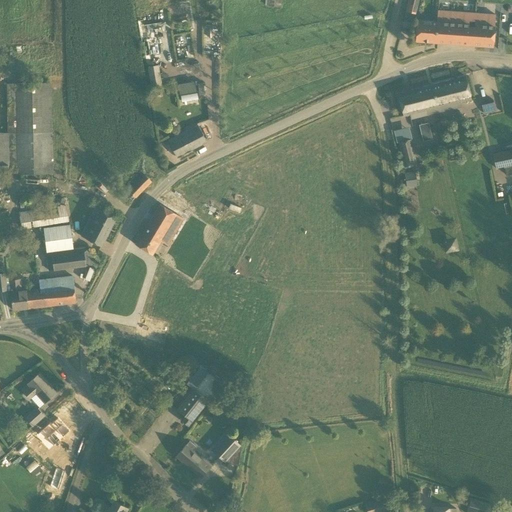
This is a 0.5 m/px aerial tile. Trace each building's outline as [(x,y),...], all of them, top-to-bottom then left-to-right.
[(408,0),(406,11),(414,13),(417,0),(408,0)] [(189,2),(171,3),(171,13),(190,12),(189,2)] [(437,21),(436,43),(448,44),(454,44),(455,44),(457,12),(438,11),(437,21)] [(457,12),(455,44),(467,45),(473,46),(476,14),(457,12)] [(476,14),(473,46),(484,47),(489,47),(493,47),(495,15),(476,14)] [(417,20),(415,41),(436,43),(437,21),(417,20)] [(161,85),(161,84),(158,65),(147,66),(150,86),(161,85)] [(466,78),(432,85),(438,112),(449,110),(447,103),(459,100),(460,104),(471,102),(466,78)] [(194,82),(178,85),(180,95),(196,93),(194,82)] [(0,174),(53,173),(51,83),(6,84),(7,132),(0,132),(0,174)] [(438,112),(432,85),(397,93),(403,117),(410,115),(409,111),(425,107),(427,115),(438,112)] [(483,112),(495,110),(493,100),(481,103),(483,112)] [(177,157),(193,149),(206,142),(198,127),(176,138),(175,136),(168,140),(177,157)] [(398,142),(404,167),(416,164),(410,139),(398,142)] [(511,150),(502,152),(505,168),(511,166),(511,150)] [(414,171),(403,172),(405,188),(416,186),(414,171)] [(122,191),(131,201),(152,182),(143,172),(122,191)] [(142,235),(136,245),(153,255),(160,243),(161,241),(166,244),(182,217),(168,209),(160,204),(153,215),(142,235)] [(41,209),(19,212),(22,228),(43,225),(68,221),(65,205),(41,209)] [(100,210),(85,238),(101,247),(116,218),(100,210)] [(49,270),(82,266),(91,265),(89,248),(89,247),(73,249),(70,225),(44,228),(47,258),(46,258),(47,263),(48,263),(49,270)] [(457,250),(455,236),(442,238),(444,252),(457,250)] [(155,271),(165,274),(268,307),(272,293),(159,258),(155,271)] [(8,277),(6,277),(5,272),(4,273),(4,265),(0,265),(0,290),(9,290),(8,277)] [(26,291),(28,308),(75,303),(72,277),(63,278),(41,280),(42,286),(39,286),(39,289),(26,291)] [(26,291),(21,291),(20,279),(10,281),(11,292),(13,310),(28,308),(26,291)] [(144,315),(137,334),(166,344),(172,324),(144,315)] [(121,334),(123,328),(110,324),(108,330),(121,334)] [(188,426),(194,418),(208,401),(222,383),(207,372),(193,390),(192,389),(176,409),(185,415),(181,420),(188,426)] [(190,377),(184,373),(180,377),(186,382),(190,377)] [(45,403),(56,393),(39,374),(27,384),(30,387),(24,393),(29,399),(36,393),(45,403)] [(25,419),(32,426),(44,416),(37,408),(25,419)] [(51,421),(35,435),(48,449),(55,443),(57,446),(60,443),(58,441),(70,430),(58,417),(52,422),(51,421)] [(212,451),(224,462),(238,466),(240,445),(227,434),(212,451)] [(189,441),(182,449),(176,456),(200,477),(207,470),(211,464),(200,455),(198,457),(192,452),(196,447),(189,441)] [(34,460),(25,467),(30,473),(38,465),(39,465),(34,460)] [(59,460),(52,479),(62,482),(68,463),(59,460)] [(489,511),(491,504),(471,498),(466,511),(489,511)] [(382,499),(365,504),(367,511),(377,511),(386,510),(382,499)] [(124,511),(127,508),(114,500),(110,507),(105,504),(100,511),(124,511)]
